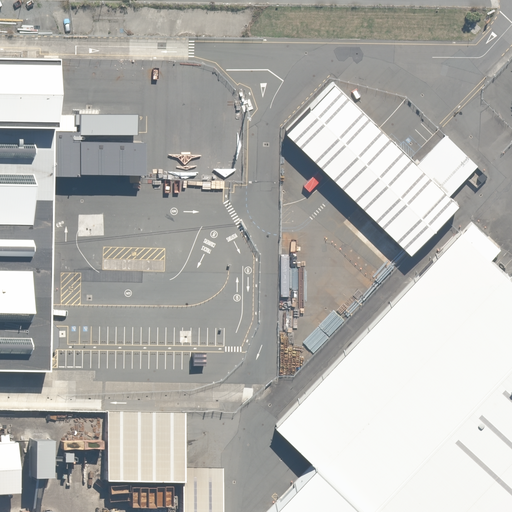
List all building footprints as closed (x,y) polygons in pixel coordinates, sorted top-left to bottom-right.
[(33,66),(0,65),(0,380),(24,381),(33,66)] [(332,80),(284,128),(409,250),(457,201),(448,192),(477,164),(445,133),(416,161),(332,80)] [(416,108),(405,97),(392,109),(402,120),(416,108)] [(511,511),(511,270),(507,275),(457,227),(273,419),(312,456),(257,511),(511,511)] [(165,422),(90,419),(87,488),(163,491),(165,422)] [(205,511),(206,477),(165,476),(163,511),(205,511)]
